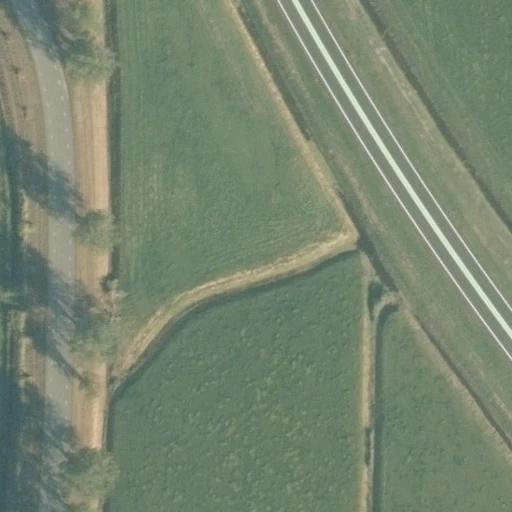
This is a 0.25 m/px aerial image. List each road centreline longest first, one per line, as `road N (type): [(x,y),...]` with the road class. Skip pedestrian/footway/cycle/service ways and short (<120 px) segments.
road 1 (tertiary): [(52,511),(62,294),(58,108),(26,0)]
road 2 (trunk): [(511,338),(293,0)]
